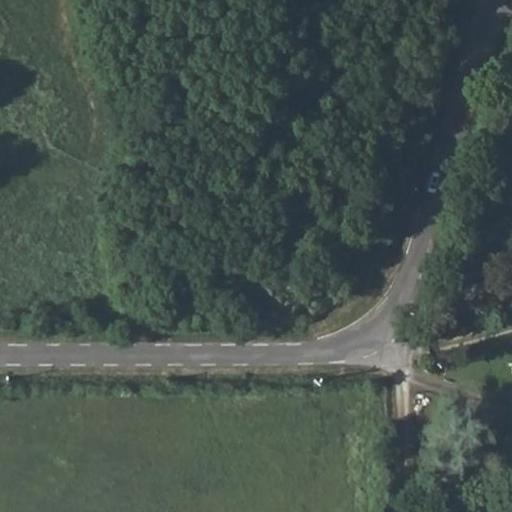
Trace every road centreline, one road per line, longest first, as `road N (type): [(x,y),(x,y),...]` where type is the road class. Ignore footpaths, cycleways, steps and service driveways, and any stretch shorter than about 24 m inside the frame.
road 1 (unclassified): [(490,0),(452,148),(390,318),(351,348),(304,356),(0,357)]
road 2 (track): [(394,511),(402,357),(373,331)]
